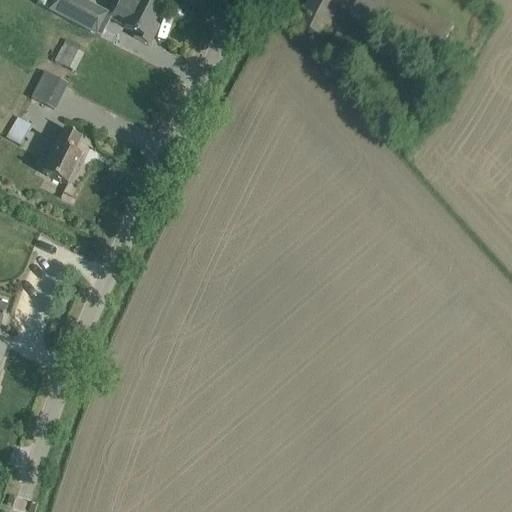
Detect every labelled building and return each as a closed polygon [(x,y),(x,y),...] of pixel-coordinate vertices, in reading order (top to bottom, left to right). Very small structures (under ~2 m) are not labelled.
[(93,7),(78,0),(38,0),(36,5),(48,11),(47,11),(82,29),(93,7)] [(148,47),(158,27),(152,24),(159,11),(151,7),(153,3),(146,0),(115,0),(106,19),(123,28),(123,29),(134,35),(132,39),(148,47)] [(351,15),(368,25),(436,60),(454,27),(403,0),(311,0),(304,14),(308,16),(302,26),(319,35),(324,24),(328,26),(338,6),(352,13),(351,15)] [(65,42),(54,62),(73,73),(84,52),(65,42)] [(31,98),(56,110),(68,84),(43,72),(31,98)] [(6,138),(19,147),(31,127),(18,118),(6,138)] [(79,138),(63,130),(51,156),(43,153),(38,163),(46,166),(41,175),(66,187),(81,157),(72,153),(79,138)]
